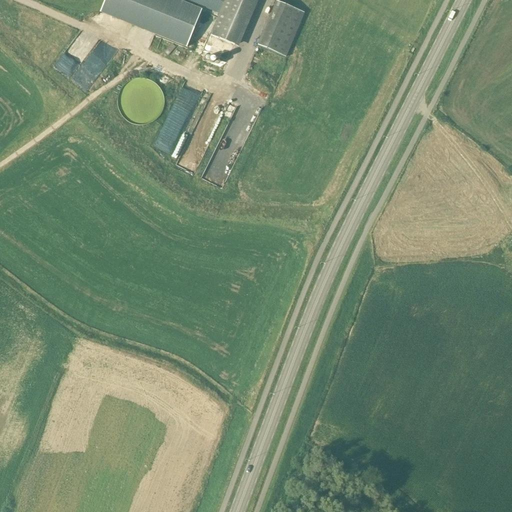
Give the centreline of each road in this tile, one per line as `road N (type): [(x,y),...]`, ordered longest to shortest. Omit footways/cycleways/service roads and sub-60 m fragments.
road 1 (secondary): [(236,511),(317,296),(463,0)]
road 2 (track): [(511,227),(430,117)]
